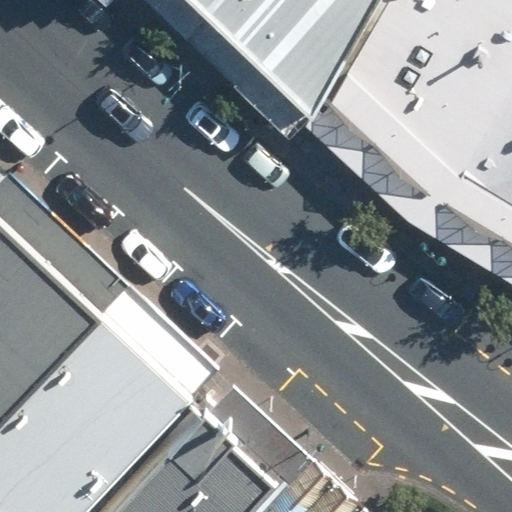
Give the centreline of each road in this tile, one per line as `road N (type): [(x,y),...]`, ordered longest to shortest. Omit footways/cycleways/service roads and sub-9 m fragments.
road 1 (primary): [(0,15),(392,373)]
road 2 (primary): [(511,509),(470,473),(392,373)]
road 3 (primary): [(392,373),(511,422)]
